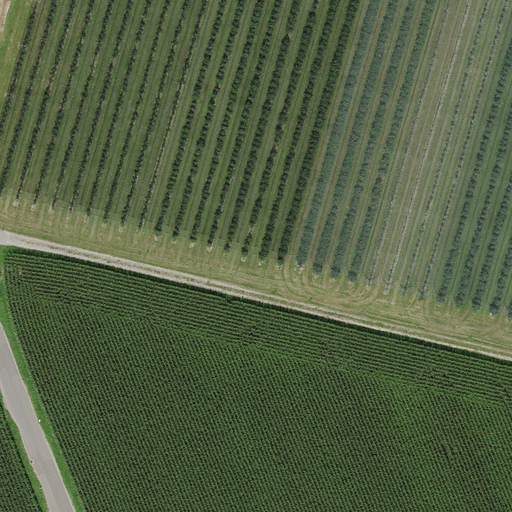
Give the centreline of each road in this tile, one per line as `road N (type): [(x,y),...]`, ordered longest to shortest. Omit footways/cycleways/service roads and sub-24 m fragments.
road 1 (track): [(0,239),(511,357)]
road 2 (unclassified): [(0,355),(62,511)]
